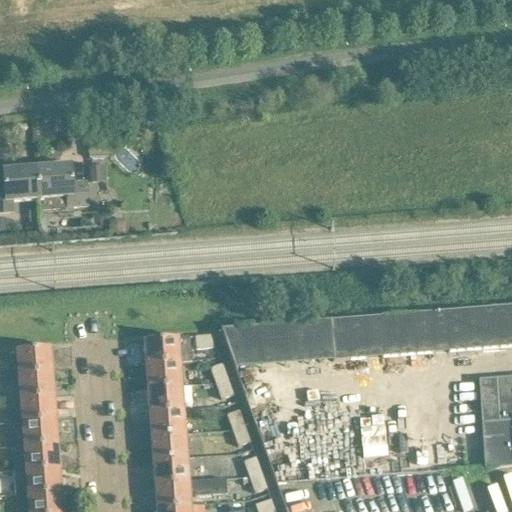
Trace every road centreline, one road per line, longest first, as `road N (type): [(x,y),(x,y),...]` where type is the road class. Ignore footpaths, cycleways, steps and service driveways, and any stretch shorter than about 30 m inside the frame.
road 1 (unclassified): [(0,106),(511,40)]
road 2 (residential): [(104,511),(90,343)]
